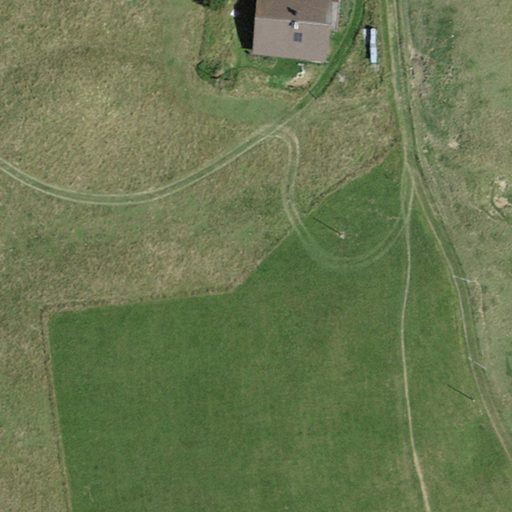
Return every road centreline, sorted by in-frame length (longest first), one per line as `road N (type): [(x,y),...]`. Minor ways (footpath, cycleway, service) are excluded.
road 1 (track): [(511,442),(481,369),(458,264),(422,194),(386,0)]
road 2 (track): [(0,162),(32,182),(103,202),(175,190),(302,108),(326,79),(361,0)]
